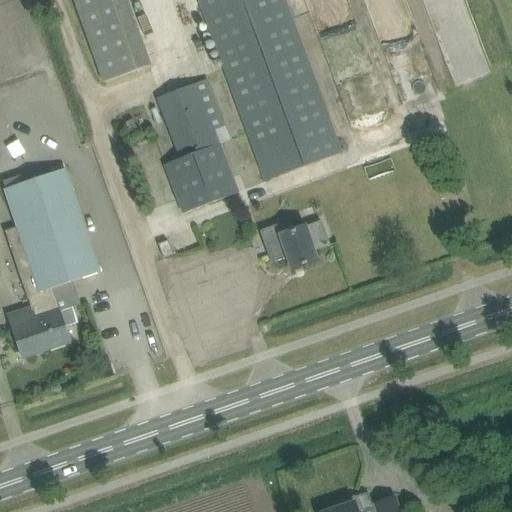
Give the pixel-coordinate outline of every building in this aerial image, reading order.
[(75,0),(105,83),(150,67),(126,0),(75,0)] [(199,0),(217,47),(267,182),(341,154),(291,20),(283,0),(199,0)] [(238,193),(220,144),(229,141),(206,80),(157,99),(180,159),(167,165),(182,204),(186,213),(238,193)] [(70,342),(60,312),(81,305),(73,282),(100,273),(65,170),(3,191),(16,229),(6,233),(31,306),(8,314),(23,358),(70,342)] [(305,227),(296,230),(293,220),(260,231),(272,264),(288,258),(292,270),(317,261),(305,227)] [(173,255),(168,241),(159,245),(164,258),(173,255)] [(400,511),(395,496),(372,504),(369,492),(355,497),(355,496),(354,496),(356,502),(344,506),(342,500),(340,501),(342,507),(326,511),(400,511)]
